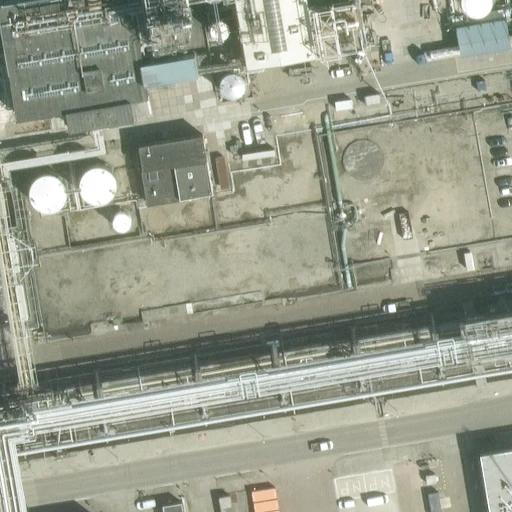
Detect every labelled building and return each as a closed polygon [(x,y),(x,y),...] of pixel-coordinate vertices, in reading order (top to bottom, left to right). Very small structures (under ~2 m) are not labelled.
[(148,95),(146,80),(132,0),(6,0),(0,1),(0,14),(17,116),(66,107),(69,126),(134,115),(131,98),(148,95)] [(314,52),(305,0),(236,0),(246,62),(314,52)] [(489,0),(460,0),(460,1),(463,5),(467,9),(473,11),(479,10),(484,8),(489,3),(489,0)] [(506,15),(456,25),(462,57),(511,47),(506,15)] [(248,95),(248,73),(226,73),(226,95),(248,95)] [(147,204),(176,200),(212,194),(202,135),(137,145),(147,204)] [(116,176),(116,175),(115,169),(111,163),(107,160),(100,158),(93,159),(90,160),(86,163),(83,167),(82,171),(81,175),(82,180),(86,187),(90,190),(97,192),(104,192),(107,190),(110,188),(114,183),(116,176)] [(66,189),(66,188),(65,181),(61,175),(56,171),(49,169),(42,170),(38,172),(35,174),(31,179),(30,182),(29,187),(30,191),(31,194),(35,201),(39,204),(47,206),(54,205),(58,203),(60,201),(65,196),(66,189)] [(511,511),(511,447),(478,454),(487,511),(511,511)] [(193,502),(193,511),(219,511),(218,499),(193,502)] [(163,511),(182,511),(181,503),(163,506),(163,511)]
